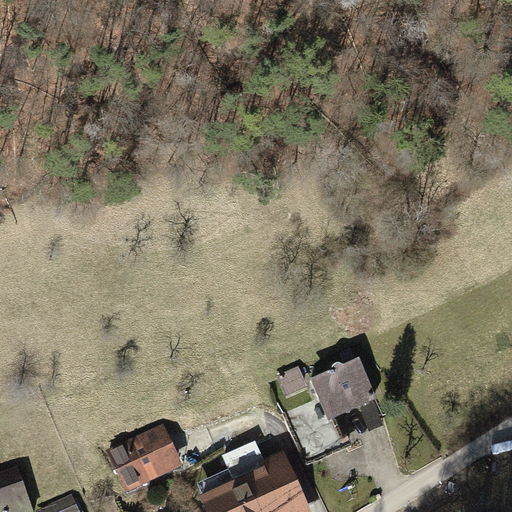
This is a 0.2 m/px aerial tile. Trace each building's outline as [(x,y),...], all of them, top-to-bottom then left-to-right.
[(363,360),(318,381),(341,426),(386,404),(363,360)] [(172,429),(116,454),(139,498),(194,471),(172,429)] [(315,511),(284,449),(244,469),(250,481),(265,511),(315,511)] [(34,511),(19,466),(0,472),(0,511),(34,511)] [(265,511),(250,481),(210,499),(217,511),(265,511)] [(80,511),(73,494),(38,510),(39,511),(80,511)]
